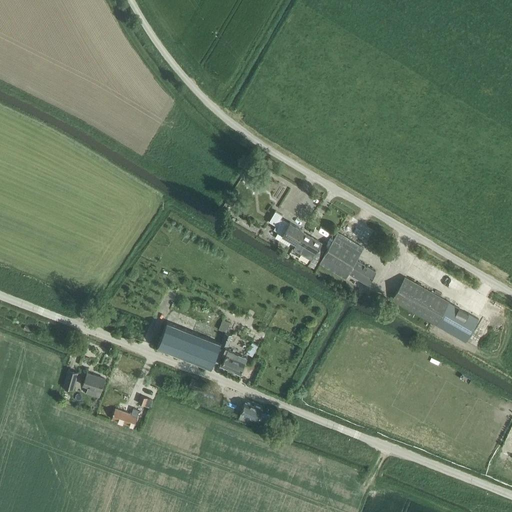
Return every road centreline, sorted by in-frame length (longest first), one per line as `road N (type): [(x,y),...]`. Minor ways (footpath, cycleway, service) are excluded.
road 1 (unclassified): [(511,496),(0,296)]
road 2 (unclassified): [(511,293),(246,137),(198,98),(128,0)]
